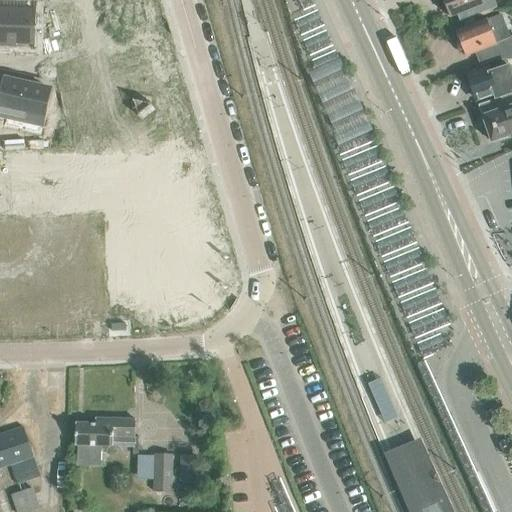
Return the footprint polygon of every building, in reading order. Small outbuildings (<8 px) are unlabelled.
[(443,0),(450,17),(459,14),(462,22),(476,17),(497,9),(493,0),(443,0)] [(0,43),(13,43),(33,44),(33,28),(34,10),(0,8),(0,43)] [(457,32),(459,37),(458,39),(458,42),(458,44),(458,46),(459,48),(460,49),(463,51),(465,52),(466,56),(480,50),(486,64),(496,60),(511,59),(511,37),(510,38),(501,14),(479,23),(465,29),(457,32)] [(476,17),(462,22),(465,29),(479,23),(476,17)] [(436,23),(426,27),(428,33),(438,29),(436,23)] [(489,72),(487,66),(469,73),(478,100),(492,95),(494,100),(511,93),(511,66),(509,68),(508,66),(503,67),(501,65),(497,67),(497,69),(489,72)] [(1,97),(0,101),(0,113),(42,123),(43,116),(44,116),(50,90),(5,80),(1,97)] [(511,93),(494,100),(478,106),(482,116),(482,115),(491,141),(511,134),(511,93)] [(425,323),(445,315),(396,189),(376,197),(385,219),(400,259),(397,261),(403,278),(396,281),(405,305),(416,301),(425,323)] [(76,424),(76,444),(78,444),(77,461),(101,461),(101,445),(113,445),(113,436),(135,437),(136,418),(96,417),(96,424),(76,424)] [(17,486),(40,477),(23,427),(0,435),(0,511),(14,511),(2,476),(1,476),(0,473),(0,469),(10,466),(17,486)] [(511,443),(509,438),(498,443),(503,454),(511,450),(511,443)] [(150,480),(150,455),(134,455),(134,479),(150,480)] [(168,493),(168,455),(152,455),(151,493),(168,493)] [(180,480),(196,480),(196,457),(180,456),(180,480)] [(30,511),(40,509),(32,488),(10,495),(16,511),(30,511)] [(421,509),(422,511),(440,511),(436,503),(421,509)]
